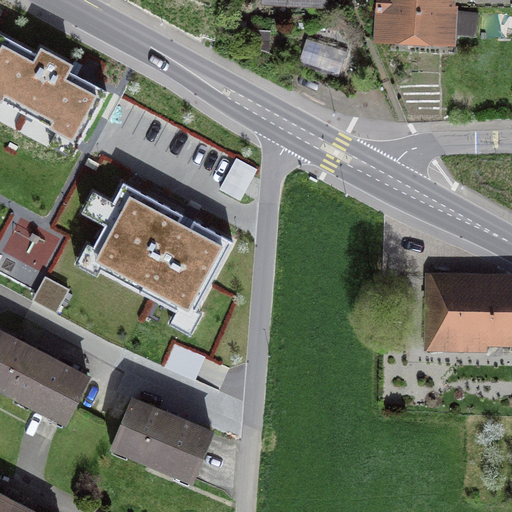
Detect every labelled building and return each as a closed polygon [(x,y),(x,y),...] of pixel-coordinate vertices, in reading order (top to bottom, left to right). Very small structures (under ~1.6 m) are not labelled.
[(260,0),(260,7),(326,9),(326,0),(260,0)] [(374,0),(373,45),(453,48),(455,0),(374,0)] [(273,31),(254,30),(253,47),(272,48),(273,31)] [(347,40),(312,32),(306,53),(341,62),(347,40)] [(0,38),(0,95),(80,141),(108,92),(3,33),(0,38)] [(84,258),(190,316),(230,244),(123,186),(84,258)] [(511,281),(424,279),(422,358),(511,360),(511,281)] [(83,378),(0,335),(0,384),(63,417),(83,378)] [(210,427),(132,395),(112,443),(189,476),(210,427)] [(35,511),(0,493),(0,511),(35,511)]
